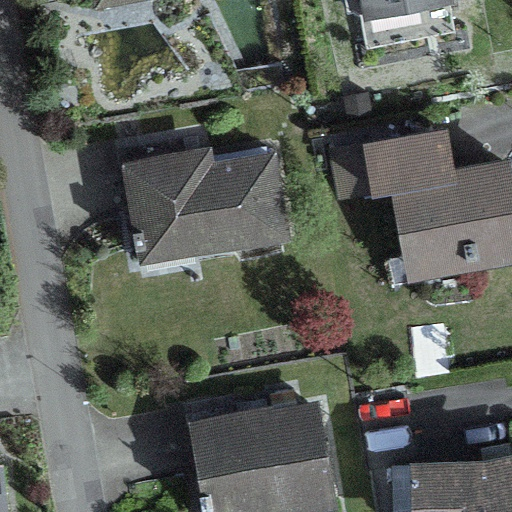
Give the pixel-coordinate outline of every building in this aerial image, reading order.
[(357,0),(367,47),(455,30),(449,0),(357,0)] [(439,174),(432,131),(371,142),(378,185),(397,182),(414,269),(511,251),(511,196),(506,162),(439,174)] [(188,168),(185,152),(128,163),(139,227),(134,228),(137,245),(194,232),(197,247),(285,231),(271,153),(188,168)] [(333,497),(317,406),(255,417),(254,411),(194,422),(206,489),(201,489),(204,507),(264,494),(266,509),(333,497)] [(511,511),(511,458),(511,454),(483,461),(417,464),(419,511),(511,511)]
